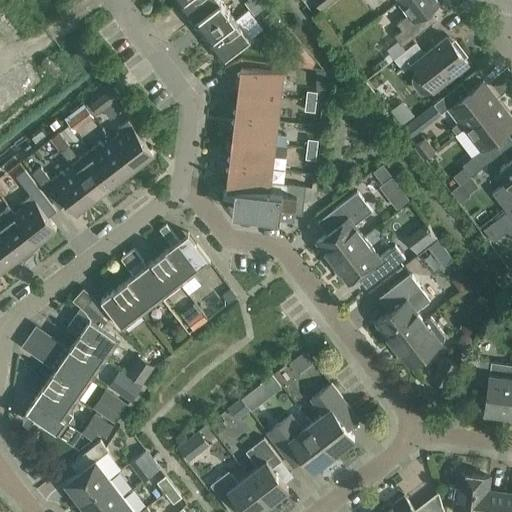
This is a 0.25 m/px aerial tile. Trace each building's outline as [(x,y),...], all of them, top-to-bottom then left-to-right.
[(220,0),(180,0),(177,2),(192,22),(220,0)] [(236,18),(221,0),(220,0),(192,22),(207,41),(236,18)] [(262,0),(259,0),(249,8),(254,14),(266,5),(262,0)] [(314,0),(322,9),(332,0),(314,0)] [(401,0),(400,1),(410,14),(398,23),(403,29),(395,35),(403,45),(430,23),(423,14),(440,0),(401,0)] [(0,22),(10,15),(0,2),(0,22)] [(274,9),(264,16),(274,30),(284,22),(274,9)] [(236,18),(207,41),(222,60),(251,38),(236,18)] [(0,23),(0,58),(17,46),(0,23)] [(448,36),(426,53),(417,41),(395,58),(404,70),(410,65),(415,72),(413,75),(412,79),(413,82),(419,89),(423,91),(426,91),(429,91),(434,87),(468,62),(448,36)] [(238,91),(281,96),(284,72),(241,67),(238,91)] [(466,127),(498,102),(482,81),(469,91),(462,81),(434,103),(441,112),(450,105),(461,120),(452,127),(457,133),(466,126),(466,127)] [(98,113),(120,96),(113,86),(90,103),(98,113)] [(322,102),(323,92),(307,90),(305,110),(316,111),(317,101),(322,102)] [(238,91),(235,114),(278,120),(281,96),(238,91)] [(511,119),(498,102),(466,127),(483,149),(463,164),(472,176),(499,154),(491,143),(511,126),(511,119)] [(75,130),(95,116),(87,106),(68,120),(75,130)] [(235,114),(232,138),(276,143),(278,120),(235,114)] [(112,137),(135,166),(154,151),(132,122),(129,118),(118,126),(120,132),(112,137)] [(417,132),(409,122),(402,127),(410,138),(417,132)] [(302,139),(303,124),(284,123),(283,139),(302,139)] [(52,137),(61,149),(70,142),(61,131),(52,137)] [(436,150),(426,136),(415,144),(425,158),(436,150)] [(100,140),(90,148),(116,180),(135,166),(112,137),(105,143),(100,140)] [(232,138),(229,162),(273,167),(274,156),(286,157),(288,145),(276,144),(276,143),(232,138)] [(315,159),(318,139),(308,138),(306,158),(315,159)] [(116,180),(90,148),(80,155),(82,161),(74,167),(96,196),(116,180)] [(511,157),(499,167),(509,180),(493,192),(503,205),(492,213),(496,218),(511,205),(511,157)] [(273,167),(229,162),(226,187),(236,188),(259,190),(270,191),(273,167)] [(96,196),(74,167),(67,172),(62,169),(52,177),(42,165),(33,172),(54,199),(63,192),(77,210),(96,196)] [(382,165),(373,172),(382,184),(391,176),(382,165)] [(427,177),(440,191),(452,180),(439,166),(427,177)] [(23,205),(15,211),(37,240),(57,225),(44,208),(52,202),(25,168),(16,175),(30,193),(21,200),(23,205)] [(460,182),(450,190),(459,202),(469,195),(468,193),(460,182)] [(282,192),(278,217),(280,218),(280,211),(303,214),(306,185),(288,183),(287,193),(282,192)] [(259,190),(236,188),(234,204),(242,205),(241,213),(256,215),(259,190)] [(259,190),(256,215),(278,217),(282,192),(270,191),(259,190)] [(357,190),(331,210),(341,223),(317,240),(325,251),(323,253),(331,263),(364,237),(354,224),(373,210),(357,190)] [(37,240),(15,211),(15,212),(9,204),(0,211),(0,213),(1,215),(0,215),(0,230),(19,254),(37,240)] [(511,205),(496,218),(499,221),(510,213),(511,215),(511,205)] [(426,223),(406,238),(418,253),(427,246),(437,237),(426,223)] [(493,241),(500,236),(491,223),(483,228),(493,241)] [(175,235),(166,224),(160,229),(168,240),(175,235)] [(0,268),(19,254),(0,230),(0,268)] [(159,254),(181,283),(211,260),(188,231),(159,254)] [(380,258),(364,237),(331,263),(338,272),(340,271),(348,282),(370,265),(379,277),(406,257),(397,245),(380,258)] [(437,237),(427,246),(442,265),(453,257),(437,237)] [(128,253),(138,266),(144,261),(134,248),(128,253)] [(138,266),(128,253),(121,257),(131,271),(138,266)] [(181,283),(159,254),(140,269),(162,298),(181,283)] [(162,298),(140,269),(121,283),(143,312),(162,298)] [(472,283),(464,272),(453,281),(461,291),(472,283)] [(423,320),(416,310),(431,299),(410,273),(390,288),(401,302),(376,321),(393,344),(423,320)] [(346,285),(352,298),(366,292),(359,278),(346,285)] [(143,312),(121,283),(101,298),(96,298),(84,287),(79,292),(103,315),(111,310),(124,327),(143,312)] [(227,302),(236,295),(230,287),(221,294),(227,302)] [(360,329),(370,318),(355,303),(344,314),(360,329)] [(186,320),(193,329),(206,319),(199,310),(186,320)] [(423,320),(393,344),(410,365),(444,339),(445,334),(430,314),(423,320)] [(76,337),(106,358),(120,338),(90,317),(76,337)] [(20,347),(38,356),(50,331),(33,322),(20,347)] [(459,341),(460,346),(465,348),(470,347),(472,343),(471,338),(466,335),(461,336),(459,341)] [(106,358),(76,337),(62,357),(92,378),(106,358)] [(50,339),(46,346),(59,355),(64,349),(50,339)] [(154,363),(166,354),(160,345),(148,355),(154,363)] [(59,355),(46,346),(41,352),(55,362),(59,355)] [(303,347),(275,370),(286,384),(314,361),(303,347)] [(129,373),(142,382),(154,366),(141,356),(129,373)] [(92,378),(62,357),(49,377),(79,398),(92,378)] [(446,385),(458,364),(444,357),(432,378),(446,385)] [(510,414),(511,395),(511,362),(476,359),(474,382),(487,384),(484,411),(510,414)] [(41,384),(45,377),(35,371),(31,377),(41,384)] [(128,375),(117,390),(130,399),(141,384),(128,375)] [(271,375),(241,398),(250,409),(280,386),(271,375)] [(79,398),(49,377),(26,409),(60,433),(74,414),(70,411),(79,398)] [(343,421),(355,411),(332,381),(310,398),(322,414),(311,422),(334,452),(355,437),(348,428),(343,421)] [(114,419),(125,402),(111,393),(100,411),(114,419)] [(334,452),(311,422),(304,428),(291,412),(266,431),(287,459),(299,449),(305,457),(314,468),(334,452)] [(94,414),(82,432),(93,439),(99,430),(106,434),(112,425),(94,414)] [(210,423),(217,432),(222,428),(223,422),(219,416),(210,423)] [(248,474),(270,502),(289,488),(273,468),(282,461),(264,436),(245,451),(257,467),(248,474)] [(80,499),(110,477),(96,459),(109,450),(101,439),(77,457),(84,467),(66,481),(80,499)] [(177,447),(176,448),(186,460),(194,455),(184,442),(177,447)] [(150,463),(142,453),(133,459),(141,470),(150,463)] [(270,502),(248,474),(238,481),(229,470),(210,484),(225,503),(235,496),(246,511),(257,511),(259,511),(265,511),(271,508),(268,504),(270,502)] [(502,511),(505,492),(491,490),(488,490),(490,476),(459,472),(457,497),(459,497),(456,511),(502,511)] [(165,492),(174,485),(166,475),(158,481),(151,486),(159,496),(165,492)] [(110,477),(80,499),(89,511),(100,511),(124,495),(110,477)] [(182,496),(174,485),(165,492),(174,502),(182,496)] [(511,511),(511,493),(505,492),(502,511),(511,511)] [(136,511),(124,495),(100,511),(136,511)] [(390,502),(382,508),(385,511),(444,511),(443,504),(432,511),(417,511),(405,495),(392,504),(390,502)]
